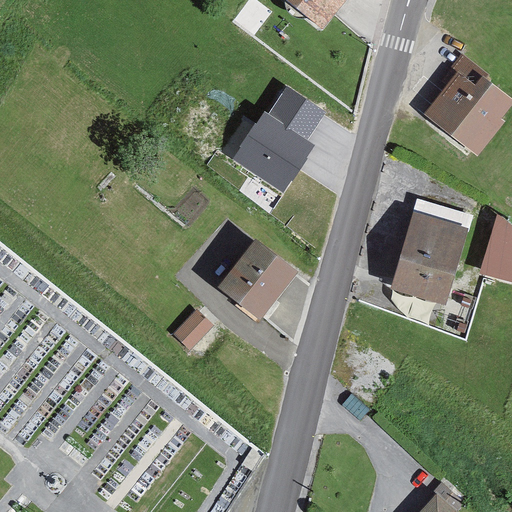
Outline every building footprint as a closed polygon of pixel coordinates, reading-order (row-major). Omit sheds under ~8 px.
[(289,0),(320,26),(333,10),(341,0),(289,0)] [(442,80),(450,86),(457,91),(453,96),(446,92),(444,91),(443,93),(446,96),(435,108),(453,120),(448,126),(476,149),(501,118),(497,114),(509,100),(484,81),(486,77),(461,57),(442,80)] [(324,109),(284,83),(265,112),(261,109),(252,122),(243,116),(220,150),(282,190),(313,142),(305,137),(324,109)] [(450,86),(446,92),(453,96),(457,91),(450,86)] [(441,301),(449,272),(455,274),(458,263),(452,260),(466,213),(420,199),(395,286),(441,301)] [(511,226),(502,218),(500,221),(485,271),(511,279),(511,226)] [(258,314),(292,270),(256,243),(223,286),(258,314)] [(211,324),(194,308),(171,332),(187,348),(211,324)] [(370,409),(352,394),(343,405),(361,419),(370,409)] [(466,502),(445,484),(434,497),(437,502),(427,511),(457,511),(464,504),(466,502)]
